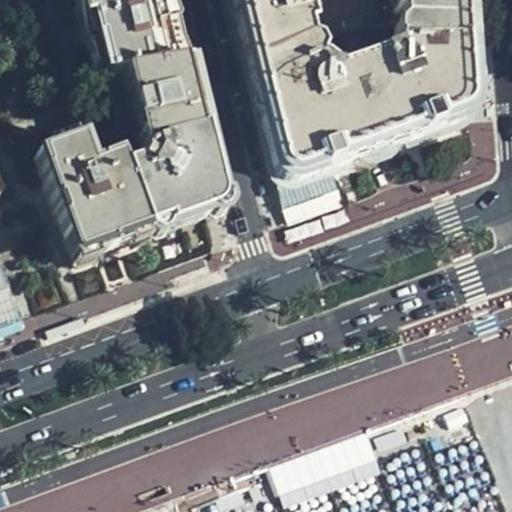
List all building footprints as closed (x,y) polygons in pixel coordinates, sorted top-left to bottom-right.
[(72,0),(93,85),(184,68),(166,0),(72,0)] [(227,0),(232,17),(271,172),(274,176),(276,178),(278,180),(281,182),(283,183),(286,185),(289,185),(292,185),(295,186),(297,186),(301,185),(332,174),(355,165),(427,137),(455,127),(464,119),(467,114),(469,109),(467,82),(465,53),(461,0),(227,0)] [(200,133),(184,68),(93,85),(111,156),(113,162),(200,133)] [(113,162),(144,242),(203,220),(212,216),(215,209),(218,202),(208,164),(200,133),(113,162)] [(28,156),(73,267),(115,252),(144,242),(113,162),(111,156),(86,165),(75,139),(28,156)] [(274,176),(271,172),(281,216),(284,220),(341,198),(332,174),(301,185),(297,186),(295,186),(292,185),(289,185),(286,185),(283,183),(281,182),(278,180),(276,178),(274,176)] [(0,330),(0,331),(19,325),(0,271),(0,330)] [(298,488),(376,462),(367,435),(272,467),(277,482),(294,476),(298,488)]
